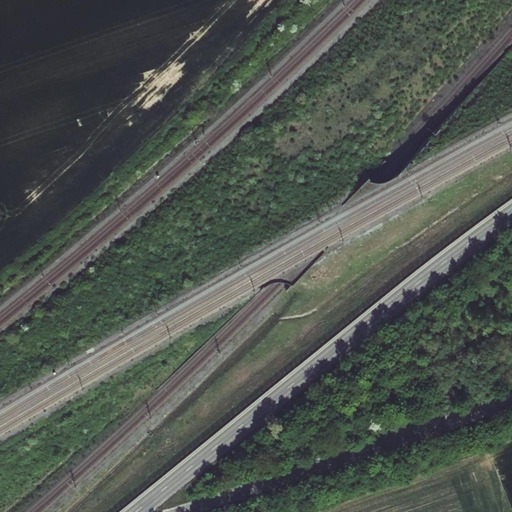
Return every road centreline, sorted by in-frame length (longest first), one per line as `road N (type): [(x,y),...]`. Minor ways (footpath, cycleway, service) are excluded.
road 1 (secondary): [(136,511),(511,211)]
road 2 (unclassified): [(180,511),(511,401)]
